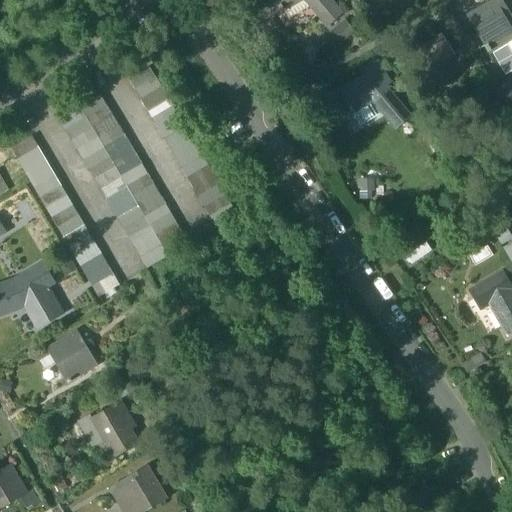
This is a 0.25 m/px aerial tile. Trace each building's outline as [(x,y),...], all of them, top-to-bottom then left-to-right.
[(252,0),(263,19),(279,9),(281,12),(284,10),(289,19),(311,6),(329,26),(341,16),(327,0),(252,0)] [(501,0),(496,0),(467,18),(485,47),(484,47),(487,53),(491,51),(498,63),(511,54),(511,29),(508,23),(511,21),(511,18),(510,15),(510,14),(501,0)] [(344,19),(329,33),(340,45),(355,32),(344,19)] [(416,54),(434,84),(466,65),(459,52),(454,55),(444,38),(416,54)] [(384,113),(397,129),(410,118),(388,92),(385,87),(390,84),(377,63),(365,70),(368,76),(340,93),(351,113),(373,100),(384,113)] [(128,80),(134,90),(155,78),(149,68),(128,80)] [(236,216),(230,206),(224,196),(222,192),(219,186),(213,176),(207,166),(201,157),(195,147),(190,137),(184,127),(178,117),(172,108),(166,98),(161,88),(155,78),(134,90),(140,100),(146,110),(152,120),(157,130),(163,139),(169,149),(175,159),(181,169),(186,179),(192,188),(198,198),(201,204),(204,208),(210,218),(216,228),(236,216)] [(511,80),(496,90),(506,107),(511,103),(511,80)] [(97,99),(80,108),(59,121),(65,131),(71,141),(77,151),(83,160),(89,170),(94,180),(100,190),(106,200),(112,210),(117,219),(123,229),(129,239),(135,249),(141,259),(147,269),(167,257),(188,245),(182,234),(176,224),(170,215),(165,205),(159,195),(153,185),(147,175),(141,165),(136,156),(130,146),(124,136),(118,126),(112,116),(107,107),(101,96),(97,98),(97,99)] [(339,99),(320,111),(329,126),(348,115),(339,99)] [(373,100),(351,113),(360,127),(384,113),(373,100)] [(434,128),(443,143),(454,136),(445,122),(434,128)] [(119,285),(113,275),(107,265),(102,255),(96,245),(90,236),(84,226),(78,216),(73,206),(67,196),(61,187),(55,177),(49,167),(44,157),(38,147),(32,137),(11,149),(17,160),(23,169),(29,179),(34,189),(40,199),(46,209),(52,218),(58,228),(63,238),(69,248),(75,258),(81,267),(87,277),(92,287),(99,297),(119,285)] [(505,227),(494,233),(501,245),(511,239),(505,227)] [(511,263),(511,243),(503,248),(511,263)] [(487,246),(469,257),(475,267),(493,256),(487,246)] [(0,313),(25,305),(38,326),(58,314),(42,287),(49,282),(41,268),(14,285),(0,290),(0,313)] [(511,290),(511,289),(502,274),(471,292),(481,309),(489,304),(507,337),(511,334),(511,290)] [(48,351),(67,383),(98,364),(79,333),(48,351)] [(461,365),(467,375),(486,363),(480,354),(471,359),(461,365)] [(93,419),(116,458),(138,445),(127,425),(132,422),(120,403),(93,419)] [(0,510),(27,494),(10,467),(0,472),(0,510)] [(115,493),(126,511),(146,511),(166,500),(147,468),(125,481),(128,486),(115,493)]
